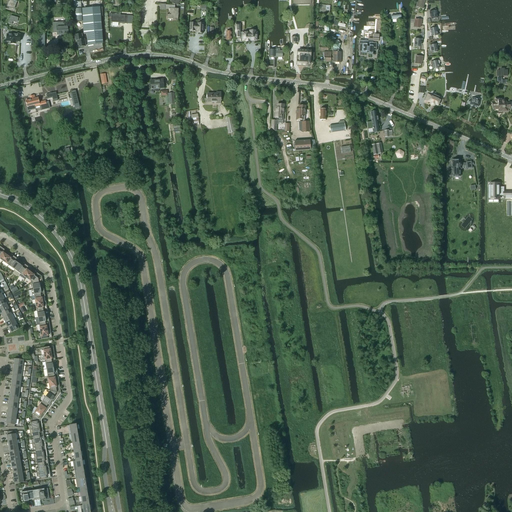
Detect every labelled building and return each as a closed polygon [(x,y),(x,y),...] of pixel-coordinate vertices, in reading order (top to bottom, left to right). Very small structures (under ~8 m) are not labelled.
[(14,9),(16,4),(12,2),(12,0),(11,0),(9,0),(7,6),(14,9)] [(81,1),(74,2),(75,22),(82,21),(81,1)] [(178,19),(179,8),(175,8),(175,5),(166,5),(166,9),(170,9),(170,14),(167,14),(167,19),(178,19)] [(329,15),(330,6),(320,5),(319,14),(329,15)] [(85,8),(86,21),(88,46),(103,43),(100,7),(85,8)] [(127,24),(127,15),(116,15),(116,14),(110,13),(109,17),(111,17),(111,22),(112,22),(112,23),(118,23),(119,23),(119,22),(124,22),(124,23),(127,24)] [(16,23),(18,18),(11,16),(8,23),(12,24),(12,21),(16,23)] [(318,22),(316,21),(315,31),(320,31),(320,34),(320,37),(328,37),(328,35),(321,34),(321,31),(323,31),(323,29),(318,29),(318,22)] [(67,22),(53,23),(53,33),(57,32),(57,35),(68,34),(68,24),(67,24),(67,22)] [(190,22),(190,31),(195,31),(197,31),(197,33),(203,33),(204,23),(198,23),(195,23),(190,22)] [(249,32),(240,32),(240,36),(243,36),(243,40),(246,40),(246,41),(250,41),(250,40),(256,40),(256,32),(255,32),(255,31),(249,31),(249,32)] [(7,34),(7,41),(10,41),(10,44),(15,44),(15,41),(19,41),(20,35),(7,34)] [(81,39),(80,34),(76,35),(75,35),(75,40),(77,39),(79,47),(85,46),(84,39),(81,39)] [(333,50),(339,49),(340,43),(335,40),(331,44),(333,50)] [(368,43),(368,42),(360,41),(359,52),(361,52),(361,53),(369,53),(369,54),(373,55),(374,51),(376,51),(376,43),(368,43)] [(435,44),(430,45),(429,46),(430,49),(431,49),(432,53),(438,51),(437,48),(436,49),(435,44)] [(297,56),(297,58),(298,59),(297,65),(306,65),(307,65),(307,64),(310,64),(310,54),(304,54),(304,50),(298,50),(298,56),(297,56)] [(331,53),(332,53),(332,52),(324,52),(323,61),(330,62),(331,53)] [(332,52),(332,53),(332,62),(341,63),(341,52),(332,52)] [(436,61),(431,62),(431,65),(432,65),(433,69),(439,68),(438,65),(437,65),(436,61)] [(497,70),(497,76),(508,76),(508,70),(505,70),(505,68),(500,68),(500,70),(497,70)] [(150,83),(148,88),(157,92),(159,88),(163,88),(163,79),(150,81),(151,83),(150,83)] [(74,105),(79,104),(76,90),(71,91),(74,105)] [(56,92),(46,94),(47,99),(52,98),(53,101),(58,100),(56,92)] [(220,103),(220,92),(216,92),(216,94),(207,94),(207,102),(216,102),(216,103),(220,103)] [(31,100),(25,101),(28,111),(35,109),(35,107),(40,106),(41,110),(47,108),(47,107),(50,106),(48,102),(46,102),(46,101),(39,103),(38,98),(35,99),(34,95),(30,96),(31,100)] [(438,105),(440,100),(427,95),(425,100),(431,102),(431,103),(430,103),(431,104),(431,105),(432,105),(433,106),(434,106),(434,105),(435,105),(435,104),(438,105)] [(479,106),(480,99),(471,97),(470,104),(479,106)] [(500,103),(500,100),(496,100),(496,104),(493,104),(493,108),(500,108),(500,110),(506,110),(506,108),(511,108),(511,104),(506,104),(506,102),(505,102),(505,101),(504,101),(503,101),(503,102),(503,103),(500,103)] [(275,112),(275,118),(277,118),(276,119),(277,120),(283,120),(283,114),(284,105),(277,104),(277,108),(275,108),(275,110),(275,112)] [(302,119),(302,122),(304,122),(305,115),(305,106),(298,105),(298,109),(296,109),(296,119),(302,119)] [(373,128),(373,132),(379,131),(376,112),(370,113),(372,122),(366,123),(367,128),(373,128)] [(197,114),(191,115),(192,125),(199,124),(197,114)] [(236,136),(235,132),(233,115),(225,117),(228,133),(230,133),(231,137),(236,136)] [(329,126),(330,133),(345,131),(344,124),(329,126)] [(295,151),(310,150),(310,140),(294,141),(295,151)] [(373,155),(382,153),(381,143),(372,145),(373,155)] [(448,168),(448,176),(453,176),(460,176),(460,169),(462,169),(462,165),(467,165),(467,169),(472,168),(471,161),(466,162),(466,163),(462,163),(462,162),(460,162),(460,160),(452,160),(452,168),(448,168)] [(507,198),(509,198),(511,198),(511,192),(509,193),(507,193),(504,193),(504,187),(500,187),(500,184),(491,184),(491,185),(488,185),(488,197),(493,197),(493,199),(495,199),(495,200),(496,200),(496,199),(499,199),(500,199),(499,196),(505,196),(505,198),(507,198)] [(205,239),(209,238),(206,226),(208,225),(206,215),(201,216),(205,239)] [(0,259),(3,261),(9,253),(0,246),(0,259)] [(3,261),(8,265),(15,257),(9,253),(3,261)] [(8,265),(14,270),(20,261),(15,257),(8,265)] [(14,270),(20,274),(26,265),(20,261),(14,270)] [(25,280),(26,278),(32,269),(26,265),(20,274),(19,275),(25,280)] [(26,278),(32,282),(41,276),(32,269),(26,278)] [(32,282),(33,289),(43,288),(41,276),(32,282)] [(32,297),(34,296),(45,295),(43,288),(33,289),(31,290),(32,297)] [(35,300),(35,304),(46,302),(45,295),(34,296),(32,297),(31,297),(31,301),(35,300)] [(0,301),(0,307),(6,304),(8,303),(6,298),(4,299),(0,301)] [(35,304),(37,311),(47,309),(46,302),(35,304)] [(0,307),(0,312),(1,313),(9,309),(6,304),(0,307)] [(1,313),(3,318),(11,314),(13,313),(11,308),(9,309),(1,313)] [(37,311),(38,318),(48,316),(47,309),(37,311)] [(3,318),(5,323),(14,319),(11,314),(3,318)] [(38,318),(39,325),(49,323),(48,316),(38,318)] [(5,323),(8,328),(16,324),(14,319),(5,323)] [(39,325),(40,332),(50,330),(49,323),(39,325)] [(16,324),(8,328),(10,333),(18,329),(16,324)] [(50,330),(40,332),(41,339),(52,338),(50,330)] [(43,347),(44,355),(54,353),(53,346),(43,347)] [(44,355),(45,362),(55,360),(54,353),(44,355)] [(45,362),(46,369),(56,367),(55,360),(45,362)] [(46,369),(47,376),(58,374),(56,367),(46,369)] [(47,376),(48,383),(59,382),(58,374),(47,376)] [(48,383),(50,390),(61,393),(59,382),(48,383)] [(50,390),(45,396),(54,402),(61,393),(50,390)] [(45,396),(41,402),(50,408),(54,402),(45,396)] [(41,402),(37,408),(45,414),(50,408),(41,402)] [(34,415),(32,418),(41,420),(45,414),(37,408),(35,407),(31,412),(33,414),(34,415)] [(16,419),(6,418),(6,423),(7,424),(7,427),(6,427),(15,427),(15,425),(16,419)] [(29,425),(29,430),(42,428),(41,420),(32,418),(32,422),(30,422),(31,425),(29,425)] [(72,424),(69,425),(70,425),(71,434),(77,433),(77,429),(78,429),(77,425),(76,425),(76,424),(73,424),(72,424)] [(29,437),(33,437),(33,436),(43,435),(42,428),(29,430),(30,433),(28,434),(29,437)] [(6,435),(7,441),(16,439),(15,433),(15,432),(15,431),(7,431),(7,432),(8,435),(6,435)] [(71,434),(72,443),(79,442),(78,438),(79,438),(79,434),(77,434),(77,433),(71,434)] [(31,440),(32,444),(45,442),(43,435),(33,436),(33,437),(33,439),(31,440)] [(34,448),(35,451),(46,449),(45,442),(32,444),(32,448),(34,448)] [(79,443),(79,442),(72,443),(74,452),(80,451),(80,447),(81,447),(80,443),(79,443)] [(33,454),(34,458),(47,456),(46,449),(35,451),(35,454),(33,454)] [(80,452),(80,451),(74,452),(75,461),(82,460),(81,456),(82,456),(82,452),(80,452)] [(37,462),(37,465),(48,463),(47,456),(34,458),(35,462),(37,462)] [(74,470),(77,470),(83,469),(82,465),(84,465),(83,461),(82,461),(82,460),(75,461),(73,461),(74,470)] [(36,468),(36,472),(49,470),(48,463),(37,465),(38,468),(36,468)] [(76,479),(78,479),(85,478),(84,474),(85,474),(85,470),(83,470),(83,469),(77,470),(74,470),(76,479)] [(49,470),(36,472),(37,477),(39,476),(40,479),(50,478),(49,470)] [(85,479),(85,478),(78,479),(76,479),(77,488),(80,487),(86,486),(85,483),(87,483),(86,478),(85,479)] [(86,486),(80,487),(81,496),(87,495),(87,492),(88,491),(87,487),(86,488),(86,486)] [(44,488),(32,490),(34,500),(40,499),(40,500),(42,500),(46,499),(49,499),(49,498),(47,489),(44,489),(44,488)] [(34,500),(32,490),(21,492),(23,503),(27,502),(28,502),(28,501),(34,500)] [(83,505),(89,504),(88,500),(90,500),(89,496),(88,496),(87,495),(81,496),(83,505)]
